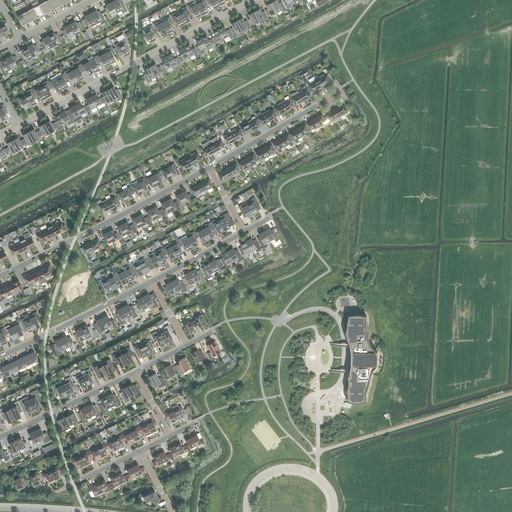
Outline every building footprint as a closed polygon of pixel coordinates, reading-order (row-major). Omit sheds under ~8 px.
[(45,0),(44,1),(49,11),(54,8),(50,0),(47,0),(46,1),(45,0)] [(50,0),(54,8),(60,6),(56,0),(50,0)] [(114,0),(111,2),(117,12),(121,10),(122,13),(126,11),(120,0),(121,0),(118,1),(117,0),(115,0),(115,1),(114,0)] [(200,3),(197,5),(202,14),(203,14),(203,15),(207,13),(207,12),(208,12),(204,5),(205,5),(204,5),(207,4),(207,5),(208,5),(204,0),(198,0),(200,3)] [(214,8),(220,5),(216,0),(206,0),(209,4),(208,3),(210,2),(211,2),(214,8)] [(276,0),(272,2),(277,12),(282,9),(281,7),(284,6),(282,3),(279,4),(276,0)] [(291,3),(294,2),(292,0),(286,0),(286,1),(284,2),(287,9),(292,6),(291,3)] [(44,14),(49,11),(44,1),(42,2),(43,3),(39,5),(44,14)] [(111,15),(117,12),(111,2),(108,3),(108,4),(106,5),(107,7),(106,7),(107,8),(104,9),(104,8),(104,9),(107,15),(110,13),(111,15)] [(272,15),(277,12),(272,2),(266,5),(269,10),(266,12),(268,14),(271,13),(272,15)] [(197,17),(202,14),(197,5),(194,6),(193,3),(188,6),(192,14),(192,13),(191,12),(193,11),(197,17)] [(38,4),(33,7),(38,17),(44,14),(39,5),(38,4)] [(32,8),(28,10),(33,20),(38,17),(33,7),(31,7),(32,8)] [(182,12),(180,14),(185,24),(186,23),(186,24),(190,22),(190,21),(187,14),(189,13),(190,14),(186,7),(181,9),(182,12)] [(255,11),(254,12),(259,21),(264,19),(264,21),(268,19),(265,12),(262,14),(259,9),(257,10),(257,9),(254,11),(255,11)] [(24,11),(22,12),(28,22),(33,20),(28,10),(25,12),(24,11)] [(93,11),(90,13),(95,24),(100,21),(101,24),(105,22),(100,11),(99,11),(97,12),(97,13),(96,11),(93,12),(93,11)] [(22,26),(28,22),(22,12),(21,13),(21,14),(17,16),(22,26)] [(179,27),(185,24),(180,14),(177,15),(175,12),(170,15),(174,23),(175,23),(174,21),(176,20),(179,27)] [(254,24),(259,21),(254,12),(249,14),(252,19),(249,21),(250,24),(253,22),(254,24)] [(90,26),(95,24),(90,13),(87,15),(85,17),(86,18),(85,19),(83,20),(86,26),(89,25),(90,26)] [(168,20),(162,23),(168,33),(169,33),(173,31),(172,30),(173,30),(170,24),(170,23),(172,22),(173,24),(169,17),(167,18),(168,20)] [(242,18),(237,21),(242,31),(246,28),(247,30),(251,28),(247,21),(245,23),(242,18)] [(237,33),(242,31),(237,21),(232,24),(234,28),(231,30),(233,33),(236,31),(237,33)] [(72,23),(69,24),(74,35),(80,32),(79,30),(82,28),(78,22),(78,23),(76,24),(75,24),(75,22),(72,23)] [(162,36),(168,33),(162,23),(160,24),(158,22),(153,24),(157,32),(156,30),(159,29),(159,30),(159,29),(162,36)] [(0,31),(1,31),(3,35),(9,33),(8,31),(4,24),(0,25),(0,31)] [(70,37),(74,35),(69,24),(66,26),(64,28),(65,30),(64,30),(62,31),(67,42),(72,39),(70,37)] [(149,40),(150,42),(156,39),(152,33),(153,33),(153,32),(155,31),(155,33),(156,33),(152,25),(146,28),(148,31),(145,32),(147,36),(145,37),(147,41),(149,40)] [(227,32),(224,26),(219,29),(224,39),(226,42),(231,40),(231,39),(234,37),(230,31),(227,32)] [(219,41),(224,39),(219,29),(214,32),(217,38),(214,39),(216,42),(218,41),(219,41)] [(51,34),(48,35),(53,46),(59,43),(58,41),(60,40),(57,33),(57,34),(55,35),(54,35),(53,33),(51,34)] [(48,49),(53,46),(48,35),(44,37),(45,38),(42,39),(43,41),(41,42),(44,48),(47,47),(48,49)] [(210,41),(207,35),(201,38),(207,48),(208,49),(209,49),(212,48),(213,47),(216,45),(213,40),(210,41)] [(204,50),(207,48),(201,38),(196,41),(199,47),(197,48),(200,55),(205,52),(204,50)] [(129,48),(127,44),(125,45),(124,43),(121,45),(119,42),(114,45),(118,53),(118,52),(118,51),(120,50),(123,56),(129,53),(127,49),(129,48)] [(29,45),(26,47),(32,57),(37,54),(36,52),(39,51),(36,45),(34,46),(33,46),(32,44),(30,46),(29,45)] [(189,45),(184,47),(189,57),(194,55),(196,57),(199,56),(195,49),(192,51),(189,45)] [(26,60),(32,57),(26,47),(23,48),(24,49),(21,50),(22,52),(22,53),(20,54),(20,53),(19,54),(23,60),(25,58),(26,60)] [(107,52),(105,53),(110,63),(111,64),(115,62),(114,61),(115,61),(112,54),(114,53),(115,54),(111,47),(106,49),(107,52)] [(184,60),(189,57),(184,47),(179,50),(182,56),(179,58),(181,61),(184,59),(184,60)] [(98,55),(95,56),(99,63),(98,61),(99,61),(98,61),(101,60),(104,66),(110,63),(105,53),(99,56),(98,55)] [(167,57),(172,66),(177,64),(176,63),(179,61),(178,58),(175,60),(172,54),(167,57)] [(8,56),(5,58),(11,68),(16,66),(15,64),(18,62),(15,56),(14,56),(15,56),(12,57),(11,56),(9,57),(8,56)] [(94,59),(89,62),(94,72),(95,73),(99,70),(99,69),(96,63),(98,61),(98,62),(99,63),(95,56),(93,57),(94,59)] [(166,68),(167,69),(172,66),(167,57),(161,59),(165,65),(162,67),(163,70),(166,68)] [(7,71),(11,68),(5,58),(2,60),(0,61),(1,63),(0,64),(1,64),(0,64),(0,68),(4,76),(8,73),(7,71)] [(82,63),(80,65),(83,71),(83,70),(85,69),(88,75),(94,72),(89,62),(83,65),(82,63)] [(155,64),(150,67),(155,77),(160,74),(159,72),(162,70),(160,67),(158,69),(155,64)] [(78,68),(73,70),(78,80),(79,81),(83,79),(83,78),(80,71),(82,70),(83,71),(80,65),(77,66),(78,68)] [(147,74),(144,76),(146,80),(148,82),(150,82),(152,81),(151,79),(155,77),(150,67),(145,70),(147,74)] [(72,83),(78,80),(73,70),(70,72),(68,69),(63,72),(64,73),(67,80),(67,78),(69,77),(72,83)] [(57,79),(63,89),(67,87),(67,86),(64,80),(64,79),(66,78),(66,79),(66,78),(67,80),(64,73),(61,74),(62,76),(57,79)] [(324,74),(316,79),(322,87),(329,83),(329,82),(328,82),(330,81),(326,75),(325,76),(324,74)] [(56,92),(63,89),(57,79),(51,82),(50,80),(48,81),(51,88),(51,87),(51,86),(53,85),(53,86),(53,85),(56,92)] [(314,92),(322,87),(316,79),(309,83),(311,85),(309,86),(312,91),(314,90),(314,91),(314,92)] [(41,87),(47,97),(47,98),(51,96),(51,95),(52,94),(48,88),(50,87),(51,88),(48,81),(47,80),(42,83),(44,86),(41,87)] [(302,90),(298,92),(304,101),(308,99),(308,98),(307,97),(310,96),(305,85),(304,86),(301,88),(302,90)] [(41,100),(47,97),(41,87),(35,90),(34,88),(34,89),(32,90),(35,97),(36,96),(35,95),(37,94),(41,100)] [(113,87),(107,89),(113,99),(117,97),(118,99),(120,98),(121,97),(120,94),(118,90),(115,92),(113,87)] [(28,94),(25,96),(31,105),(31,106),(35,104),(35,103),(36,103),(32,97),(32,96),(34,95),(35,95),(35,97),(32,90),(31,89),(26,92),(28,94)] [(105,97),(102,99),(104,102),(106,100),(107,102),(113,99),(107,89),(102,92),(105,97)] [(299,104),(304,101),(298,92),(294,95),(295,97),(292,99),(296,104),(299,103),(299,104)] [(96,94),(91,97),(96,107),(101,104),(101,103),(104,102),(102,99),(99,100),(96,94)] [(25,109),(31,105),(25,96),(20,99),(19,97),(16,98),(19,105),(20,105),(19,103),(21,102),(25,109)] [(89,106),(86,107),(88,110),(90,108),(91,109),(96,107),(91,97),(86,100),(89,106)] [(286,99),(282,102),(287,111),(292,108),(291,108),(291,107),(294,105),(290,100),(287,101),(286,100),(286,99)] [(282,114),(287,111),(282,102),(277,105),(278,107),(275,109),(279,114),(282,112),(282,114)] [(88,110),(86,107),(83,108),(80,103),(75,105),(80,115),(85,112),(85,111),(88,110)] [(342,104),(335,109),(340,117),(347,113),(346,111),(347,110),(344,105),(342,105),(342,104)] [(80,115),(75,105),(70,108),(73,114),(70,115),(72,118),(74,122),(82,118),(80,115)] [(269,109),(265,112),(270,121),(275,118),(274,117),(277,115),(273,110),(270,111),(269,110),(270,110),(269,109)] [(332,122),(340,117),(335,109),(327,113),(327,114),(328,113),(328,114),(327,115),(327,116),(329,118),(330,120),(331,120),(332,121),(332,122)] [(72,118),(70,115),(67,117),(64,111),(59,114),(64,124),(67,122),(69,125),(74,122),(72,118)] [(266,124),(270,121),(265,112),(261,114),(260,112),(256,114),(262,124),(265,122),(266,124),(265,124),(266,124)] [(61,125),(64,124),(59,114),(54,117),(57,122),(54,124),(56,127),(58,131),(63,128),(61,125)] [(318,115),(314,118),(319,127),(324,124),(323,124),(322,122),(325,121),(324,118),(322,115),(319,117),(318,116),(318,115)] [(252,120),(248,122),(253,131),(258,128),(257,127),(260,125),(255,116),(252,118),(252,120)] [(314,130),(319,127),(314,118),(309,121),(310,122),(307,124),(310,129),(310,130),(311,133),(315,131),(314,130)] [(49,121),(44,123),(49,133),(54,130),(53,128),(56,127),(54,124),(52,125),(49,121)] [(249,134),(253,131),(248,122),(243,124),(243,125),(244,125),(245,126),(242,128),(245,134),(248,132),(249,133),(248,133),(249,134)] [(41,131),(38,132),(40,135),(43,134),(44,136),(49,133),(44,123),(39,126),(41,131)] [(301,125),(297,128),(302,137),(306,135),(308,136),(310,134),(305,125),(302,127),(301,126),(302,125),(301,125)] [(298,140),(302,137),(297,128),(292,131),(293,132),(290,134),(296,144),(299,142),(298,140)] [(33,129),(28,132),(33,142),(38,139),(37,137),(40,135),(38,132),(36,134),(33,129)] [(236,129),(231,131),(236,141),(241,138),(240,137),(243,135),(240,129),(237,131),(236,129)] [(232,143),(236,141),(231,131),(226,134),(227,134),(228,136),(225,138),(228,144),(231,142),(232,143),(231,143),(232,143)] [(25,139),(22,141),(24,144),(27,142),(28,144),(33,142),(28,132),(23,134),(25,139)] [(284,135),(280,138),(285,147),(290,144),(291,146),(294,145),(288,135),(285,137),(284,135),(285,135),(284,135)] [(17,137),(12,140),(17,150),(22,147),(21,145),(24,144),(22,141),(20,142),(17,137)] [(281,149),(285,147),(280,138),(275,141),(276,142),(273,143),(279,153),(283,151),(281,149)] [(219,139),(211,143),(216,152),(223,148),(223,147),(224,146),(221,141),(220,141),(219,140),(219,139)] [(9,148),(7,149),(8,152),(11,151),(12,153),(17,150),(12,140),(11,140),(9,141),(9,142),(7,143),(9,148)] [(208,156),(216,152),(211,143),(203,148),(204,148),(205,150),(203,151),(206,156),(208,155),(208,156)] [(1,145),(0,145),(0,156),(1,157),(6,155),(5,154),(8,152),(7,149),(4,151),(1,145)] [(267,145),(263,148),(268,157),(272,154),(273,155),(276,154),(271,145),(268,146),(268,145),(267,145)] [(263,160),(268,157),(263,148),(258,150),(258,151),(259,152),(256,153),(259,159),(262,157),(263,159),(263,160)] [(195,152),(187,157),(192,165),(200,161),(199,161),(199,160),(200,159),(197,154),(196,155),(195,153),(195,152)] [(250,155),(246,157),(251,167),(256,164),(255,164),(254,162),(257,160),(254,155),(251,156),(250,155),(251,155),(250,155)] [(184,170),(192,165),(187,157),(180,161),(181,163),(180,164),(183,169),(184,168),(185,169),(184,169),(184,170)] [(246,169),(251,167),(246,157),(241,160),(242,161),(239,163),(242,169),(245,167),(246,169)] [(172,166),(167,168),(172,177),(172,176),(176,174),(174,170),(177,169),(174,163),(171,164),(172,166)] [(235,164),(227,168),(232,177),(239,172),(238,170),(239,170),(236,164),(235,165),(234,164),(235,164)] [(172,177),(167,168),(163,171),(162,169),(159,171),(162,177),(165,175),(167,179),(172,177)] [(224,181),(232,177),(227,168),(219,172),(219,173),(220,172),(220,173),(219,174),(222,180),(223,179),(224,181)] [(157,173),(153,176),(157,185),(158,185),(157,184),(162,182),(160,178),(162,177),(159,171),(157,172),(157,173)] [(148,177),(145,179),(148,184),(151,183),(153,187),(157,184),(157,185),(153,176),(152,176),(151,174),(147,176),(148,177)] [(148,184),(145,179),(138,183),(138,184),(143,193),(143,192),(147,190),(145,186),(148,184)] [(207,179),(200,183),(205,192),(212,188),(212,187),(211,186),(212,185),(209,179),(208,180),(207,179),(208,179),(207,179)] [(197,196),(205,192),(200,183),(192,187),(192,188),(193,187),(193,188),(192,189),(195,195),(196,194),(197,196)] [(143,193),(138,184),(134,186),(133,185),(130,186),(133,192),(136,191),(138,195),(143,192),(143,193)] [(131,194),(133,192),(130,186),(128,188),(128,189),(124,191),(128,200),(133,197),(131,194)] [(128,200),(124,191),(119,194),(118,193),(116,194),(119,200),(121,198),(123,202),(128,200)] [(181,193),(185,202),(190,200),(190,201),(193,199),(190,193),(187,195),(185,191),(181,193)] [(178,200),(176,201),(179,207),(181,206),(181,204),(185,202),(181,193),(180,193),(181,194),(176,196),(178,200)] [(111,197),(106,200),(111,209),(116,207),(115,206),(115,205),(118,204),(115,198),(112,199),(111,197)] [(252,203),(248,205),(253,215),(259,212),(256,206),(258,204),(255,198),(250,200),(252,203)] [(176,209),(179,207),(176,201),(173,203),(171,199),(166,201),(171,210),(175,207),(176,209)] [(106,211),(111,209),(106,200),(102,201),(100,200),(97,201),(103,212),(106,210),(106,211)] [(164,208),(161,209),(164,215),(167,213),(166,212),(171,210),(166,201),(166,202),(162,204),(164,208)] [(248,218),(253,215),(248,205),(245,206),(244,204),(238,207),(242,213),(245,212),(248,218)] [(152,209),(151,209),(156,218),(158,220),(162,218),(161,216),(164,215),(161,209),(158,211),(156,207),(152,209)] [(152,220),(156,218),(151,209),(147,212),(149,216),(146,217),(149,223),(152,221),(152,220)] [(222,219),(220,221),(225,231),(230,228),(227,222),(231,219),(228,213),(221,217),(222,219)] [(137,217),(141,226),(146,223),(147,224),(149,223),(146,217),(144,218),(142,215),(137,217)] [(137,228),(141,226),(137,217),(132,219),(134,223),(132,225),(135,230),(138,229),(137,228)] [(62,233),(67,230),(64,225),(62,226),(60,221),(59,221),(56,220),(55,223),(52,225),(56,233),(61,231),(62,233)] [(215,220),(210,222),(214,229),(216,228),(219,234),(225,231),(220,221),(216,222),(215,220)] [(132,232),(135,230),(132,225),(129,226),(127,222),(123,225),(122,224),(127,233),(131,231),(132,232)] [(211,230),(214,229),(210,222),(205,225),(206,228),(204,229),(209,239),(214,236),(211,230)] [(127,233),(122,224),(122,225),(118,227),(120,231),(117,232),(120,238),(123,237),(122,236),(127,233)] [(56,233),(52,225),(46,228),(51,238),(56,236),(55,234),(56,233)] [(51,238),(46,228),(41,230),(45,239),(46,238),(47,240),(51,238)] [(266,229),(264,230),(270,241),(274,239),(275,241),(280,239),(274,229),(271,231),(270,228),(267,230),(266,229)] [(203,242),(209,239),(204,229),(198,232),(197,231),(195,232),(198,238),(200,236),(203,242)] [(40,242),(45,239),(41,230),(40,231),(37,230),(36,233),(35,233),(40,242)] [(108,232),(112,241),(117,238),(117,240),(120,238),(117,232),(114,234),(112,230),(108,232)] [(266,243),(270,241),(264,230),(262,232),(259,234),(260,237),(258,238),(263,248),(267,246),(266,243)] [(195,239),(198,238),(195,232),(194,231),(189,234),(191,236),(188,238),(193,248),(198,245),(195,239)] [(108,243),(112,241),(108,232),(107,232),(108,232),(103,235),(105,239),(102,240),(105,246),(108,244),(108,243)] [(25,238),(29,247),(34,244),(30,236),(29,236),(26,235),(25,238)] [(25,238),(19,241),(24,252),(29,250),(28,248),(29,247),(25,238)] [(188,251),(193,248),(188,238),(182,241),(181,238),(178,239),(182,246),(184,245),(188,251)] [(248,239),(246,241),(251,251),(255,249),(257,252),(261,249),(256,239),(253,241),(251,238),(248,240),(248,239)] [(94,239),(89,242),(94,251),(99,249),(98,247),(101,245),(98,239),(95,241),(94,240),(94,239)] [(177,244),(172,246),(177,256),(183,253),(179,247),(182,246),(178,239),(176,241),(177,244)] [(19,241),(14,244),(18,252),(19,252),(20,254),(24,252),(19,241)] [(247,253),(251,251),(246,241),(243,242),(244,243),(241,244),(242,247),(239,248),(245,258),(249,256),(247,253)] [(82,247),(85,253),(88,257),(91,255),(90,253),(94,251),(89,242),(85,244),(85,245),(85,244),(85,246),(82,247)] [(13,255),(18,252),(14,244),(13,244),(10,243),(9,246),(8,246),(13,255)] [(168,245),(163,248),(166,255),(168,253),(172,259),(177,256),(172,246),(170,248),(168,245)] [(166,255),(163,248),(157,251),(159,253),(156,255),(161,265),(167,262),(163,256),(166,255)] [(229,250),(227,251),(233,261),(237,259),(238,262),(243,260),(237,250),(234,251),(233,249),(230,250),(229,250)] [(229,264),(233,261),(227,251),(225,252),(225,253),(222,255),(223,257),(221,259),(226,269),(230,266),(229,264)] [(156,268),(161,265),(156,255),(153,256),(152,254),(147,256),(147,258),(150,263),(153,262),(156,268)] [(148,264),(150,263),(147,258),(145,259),(145,260),(140,263),(145,273),(151,270),(148,264)] [(211,260),(209,261),(214,272),(218,269),(220,272),(224,270),(220,263),(218,265),(214,259),(211,260)] [(210,274),(214,272),(209,261),(206,262),(206,263),(203,265),(205,267),(202,269),(207,279),(212,276),(210,274)] [(140,276),(145,273),(140,263),(137,265),(136,262),(131,265),(131,266),(134,271),(137,270),(140,276)] [(45,267),(40,270),(44,278),(48,277),(51,278),(51,275),(52,275),(50,270),(52,269),(49,263),(44,265),(45,267)] [(126,270),(124,271),(129,281),(135,279),(132,273),(134,271),(131,266),(130,267),(129,265),(125,267),(126,270)] [(44,279),(44,278),(40,270),(39,270),(38,269),(34,271),(39,281),(41,284),(45,282),(44,279)] [(192,270),(190,271),(195,282),(200,279),(201,282),(205,280),(200,270),(197,271),(196,269),(193,270),(192,270)] [(124,284),(129,281),(124,271),(121,273),(120,270),(115,273),(118,279),(121,278),(124,284)] [(29,275),(33,284),(39,281),(34,271),(29,273),(30,275),(29,275)] [(192,284),(195,282),(190,271),(187,272),(188,273),(185,275),(186,277),(183,279),(189,289),(193,286),(192,284)] [(32,284),(33,284),(29,275),(28,273),(23,276),(28,286),(29,286),(32,287),(32,284)] [(113,277),(108,280),(113,290),(119,287),(116,281),(118,279),(115,273),(112,274),(113,277)] [(108,292),(113,290),(108,280),(104,282),(103,279),(98,281),(102,288),(105,286),(108,292)] [(174,280),(171,281),(177,292),(181,289),(182,292),(186,290),(181,280),(178,281),(177,279),(174,280)] [(18,280),(13,283),(17,292),(18,291),(21,293),(22,290),(22,289),(18,280)] [(173,294),(177,292),(171,281),(169,282),(169,283),(166,284),(169,290),(166,292),(170,299),(174,296),(173,294)] [(17,292),(13,283),(12,284),(11,282),(6,284),(12,294),(17,292)] [(6,284),(2,286),(3,288),(2,289),(6,297),(12,294),(6,284)] [(145,295),(142,296),(148,307),(152,305),(153,307),(157,305),(154,299),(151,300),(148,294),(145,296),(145,295)] [(144,309),(148,307),(142,296),(140,298),(137,300),(138,302),(136,304),(141,314),(145,312),(144,309)] [(124,306),(122,307),(127,317),(131,315),(133,318),(137,316),(132,306),(129,307),(127,305),(124,306)] [(123,319),(127,317),(122,307),(119,308),(120,309),(116,310),(118,313),(115,314),(120,324),(124,322),(123,319)] [(33,317),(29,319),(34,329),(40,326),(37,320),(40,319),(36,312),(32,314),(33,317)] [(376,365),(377,364),(376,352),(376,351),(375,350),(374,349),(373,349),(373,348),(372,347),(371,346),(370,345),(370,344),(369,344),(369,343),(368,342),(368,341),(368,340),(368,339),(367,336),(368,334),(367,333),(367,332),(366,330),(366,329),(366,328),(365,326),(365,325),(365,324),(365,323),(365,322),(365,320),(365,319),(365,318),(365,316),(364,316),(364,315),(363,315),(361,315),(360,315),(360,314),(359,314),(356,314),(355,315),(354,315),(353,315),(352,315),(351,315),(350,316),(349,317),(349,319),(348,321),(348,322),(348,323),(348,325),(348,327),(348,328),(348,329),(347,329),(347,331),(347,332),(347,333),(347,334),(348,335),(348,336),(348,337),(348,338),(348,340),(350,340),(350,343),(351,343),(351,347),(352,347),(353,347),(353,348),(353,350),(353,351),(353,353),(353,355),(353,356),(353,357),(353,358),(353,359),(353,360),(352,361),(353,363),(353,364),(353,365),(353,366),(353,367),(353,368),(352,368),(352,369),(351,369),(351,372),(350,372),(350,376),(348,376),(348,377),(349,378),(349,379),(349,380),(349,381),(350,383),(350,384),(349,385),(349,386),(349,387),(348,388),(348,389),(348,391),(348,392),(349,393),(349,394),(349,395),(349,396),(349,397),(349,398),(349,399),(350,400),(351,400),(352,400),(353,401),(354,401),(355,402),(356,402),(356,401),(358,401),(358,402),(359,402),(360,401),(361,401),(362,401),(363,400),(364,400),(364,399),(365,399),(365,398),(365,396),(364,396),(364,395),(364,394),(364,393),(365,393),(365,392),(365,391),(365,390),(366,389),(366,388),(366,387),(367,386),(367,385),(367,384),(368,382),(368,381),(368,380),(368,379),(369,377),(370,376),(370,375),(370,374),(370,373),(371,372),(371,370),(372,369),(374,368),(374,367),(375,366),(376,366),(376,365)] [(104,316),(101,317),(106,328),(112,325),(113,328),(116,326),(113,320),(110,321),(107,315),(104,317),(104,316)] [(195,319),(192,321),(195,326),(198,324),(199,327),(206,324),(201,315),(195,318),(195,319)] [(20,320),(20,321),(23,327),(26,325),(29,332),(34,329),(29,319),(26,320),(25,317),(20,320)] [(101,331),(106,328),(101,317),(99,318),(99,319),(96,321),(99,327),(96,328),(99,334),(102,332),(101,331)] [(18,324),(13,327),(18,337),(23,334),(20,328),(23,327),(20,321),(18,323),(18,324)] [(192,328),(195,326),(192,321),(190,322),(189,321),(183,324),(187,334),(194,330),(192,328)] [(12,339),(18,337),(13,327),(10,328),(9,325),(4,328),(7,335),(9,333),(12,339)] [(83,326),(80,328),(86,338),(90,336),(91,338),(95,336),(92,330),(89,331),(86,325),(83,327),(83,326)] [(165,331),(161,333),(166,342),(168,341),(168,342),(169,342),(170,343),(170,342),(171,342),(172,341),(172,340),(172,339),(169,333),(172,332),(172,333),(173,333),(168,325),(163,328),(165,331)] [(86,338),(80,328),(78,329),(75,331),(77,334),(74,335),(79,345),(83,343),(82,340),(86,338)] [(164,343),(166,342),(161,333),(157,335),(156,332),(150,334),(154,342),(155,342),(154,342),(154,341),(156,340),(159,346),(160,345),(160,346),(161,347),(162,347),(163,346),(164,346),(164,345),(164,344),(164,343)] [(62,337),(60,338),(65,348),(69,346),(70,349),(75,347),(70,337),(67,338),(66,336),(63,337),(62,337)] [(61,350),(65,348),(60,338),(57,339),(58,340),(55,341),(56,344),(53,345),(58,355),(62,353),(61,350)] [(149,339),(141,343),(142,345),(147,355),(152,352),(150,348),(153,346),(153,347),(150,340),(149,339)] [(210,352),(207,354),(210,360),(214,358),(213,356),(220,352),(214,341),(207,345),(210,352)] [(141,343),(133,347),(134,349),(137,355),(137,354),(139,353),(141,357),(147,355),(142,345),(141,343)] [(125,352),(122,354),(126,364),(132,361),(130,355),(132,354),(129,347),(124,350),(125,352)] [(206,360),(204,354),(201,356),(198,350),(191,353),(196,362),(200,360),(201,362),(206,360)] [(30,354),(29,353),(27,354),(31,363),(38,360),(34,352),(30,354)] [(31,363),(27,354),(24,355),(24,356),(21,358),(25,366),(31,363)] [(126,364),(122,354),(118,356),(117,354),(111,356),(115,363),(118,361),(120,367),(123,365),(123,366),(127,365),(126,364)] [(180,363),(174,366),(179,374),(185,370),(186,371),(187,370),(186,370),(191,368),(185,357),(178,360),(178,361),(180,363)] [(16,359),(14,360),(18,370),(25,366),(21,358),(17,360),(16,359)] [(105,364),(102,366),(107,374),(109,373),(110,373),(111,373),(111,372),(112,371),(115,370),(112,365),(109,359),(104,362),(105,364)] [(11,362),(8,364),(12,373),(18,370),(14,360),(11,361),(11,362)] [(5,376),(12,373),(8,364),(4,366),(3,365),(0,366),(5,376)] [(167,366),(161,369),(166,378),(175,373),(172,367),(170,364),(167,366)] [(98,365),(93,367),(96,373),(98,378),(101,377),(102,376),(103,377),(104,376),(104,375),(107,374),(102,366),(99,367),(98,365)] [(86,374),(82,375),(87,385),(92,382),(89,376),(92,375),(92,376),(93,376),(89,369),(84,371),(86,374)] [(155,373),(148,377),(153,387),(157,385),(159,388),(165,385),(162,379),(159,380),(155,373)] [(81,387),(87,385),(82,375),(79,377),(78,375),(73,377),(76,384),(77,384),(76,383),(76,384),(76,383),(79,381),(81,387)] [(66,383),(62,385),(67,394),(73,391),(70,385),(73,384),(73,385),(74,385),(70,377),(65,380),(66,383)] [(132,384),(126,387),(130,395),(131,396),(133,395),(135,399),(142,396),(138,388),(135,389),(134,389),(132,384)] [(60,397),(67,394),(62,385),(56,388),(55,386),(52,387),(55,394),(54,393),(57,392),(60,397)] [(128,397),(130,395),(126,387),(121,390),(124,396),(121,397),(125,404),(130,401),(128,397)] [(32,398),(29,400),(34,410),(37,409),(36,408),(39,406),(36,399),(40,397),(36,390),(30,393),(32,398)] [(112,394),(106,397),(111,406),(114,404),(116,407),(121,405),(117,398),(115,399),(112,394)] [(107,408),(111,406),(106,397),(100,400),(102,405),(99,407),(103,414),(108,411),(107,408)] [(31,411),(34,410),(29,400),(25,402),(23,398),(18,401),(21,407),(24,406),(27,412),(30,410),(31,411)] [(12,407),(9,409),(14,419),(21,416),(17,409),(21,408),(18,401),(11,404),(12,407)] [(92,404),(86,407),(91,418),(90,415),(94,413),(95,416),(100,414),(97,408),(94,409),(92,404)] [(183,410),(181,405),(175,408),(176,410),(173,411),(172,409),(179,422),(178,421),(184,418),(180,411),(183,410)] [(8,422),(14,419),(9,409),(6,410),(5,407),(0,409),(0,413),(1,416),(5,415),(8,422)] [(91,418),(86,407),(79,410),(82,416),(80,417),(77,412),(82,423),(87,420),(86,417),(90,415),(91,418)] [(177,419),(178,422),(179,422),(172,409),(172,410),(164,414),(167,419),(169,417),(173,424),(173,423),(172,422),(177,419)] [(71,414),(65,417),(69,425),(72,423),(74,426),(79,424),(76,418),(73,419),(71,414)] [(146,422),(151,434),(157,431),(154,425),(157,424),(152,414),(150,415),(152,420),(146,423),(146,422)] [(60,419),(57,421),(59,425),(62,432),(70,428),(69,425),(65,417),(60,419)] [(151,433),(152,435),(151,434),(146,422),(145,422),(146,423),(138,427),(140,432),(143,430),(146,437),(145,435),(151,433)] [(129,430),(135,443),(134,441),(139,438),(140,440),(140,439),(137,433),(140,432),(138,427),(132,429),(133,431),(130,432),(129,430)] [(40,428),(35,431),(39,440),(42,439),(44,443),(50,440),(47,434),(44,436),(40,428)] [(126,432),(121,435),(123,440),(126,438),(129,445),(130,445),(129,443),(134,441),(135,443),(129,430),(130,433),(127,434),(126,432)] [(36,442),(39,440),(35,431),(29,434),(32,441),(29,442),(32,449),(38,446),(36,442)] [(200,443),(201,444),(204,443),(202,438),(199,439),(196,433),(190,436),(190,435),(196,448),(195,445),(200,443)] [(121,441),(123,440),(121,435),(113,439),(113,438),(112,438),(113,439),(119,451),(118,450),(124,448),(121,441)] [(188,445),(185,447),(188,451),(191,450),(190,448),(195,446),(196,448),(190,435),(191,438),(188,439),(187,437),(185,439),(188,445)] [(21,438),(15,440),(20,452),(19,449),(22,447),(24,452),(30,449),(27,443),(24,444),(21,438)] [(103,440),(105,443),(107,448),(110,446),(113,453),(118,450),(119,451),(113,439),(112,438),(113,439),(107,442),(106,439),(103,440)] [(20,452),(15,440),(9,443),(12,450),(9,451),(9,449),(8,449),(12,457),(18,455),(16,450),(19,449),(20,452)] [(173,443),(180,456),(180,455),(188,451),(185,447),(183,448),(179,441),(177,443),(178,444),(175,446),(174,443),(173,443)] [(52,443),(43,447),(45,452),(55,447),(52,443)] [(104,449),(107,448),(105,443),(96,447),(96,446),(102,459),(102,458),(107,456),(104,449)] [(173,444),(174,444),(168,447),(172,453),(169,455),(171,460),(174,458),(173,456),(178,454),(180,456),(173,443),(173,444)] [(93,448),(88,451),(90,456),(93,454),(96,461),(102,458),(102,459),(96,446),(96,447),(93,448)] [(1,447),(0,447),(0,459),(1,461),(0,459),(0,458),(3,457),(5,462),(11,460),(8,452),(5,454),(1,447)] [(166,456),(163,450),(158,452),(157,452),(163,465),(164,464),(162,462),(167,459),(168,461),(171,460),(169,455),(166,456)] [(88,457),(90,456),(88,451),(80,455),(79,454),(86,467),(85,466),(91,464),(88,457)] [(163,465),(157,452),(157,453),(152,455),(155,462),(152,463),(155,468),(158,466),(157,465),(162,462),(163,465)] [(85,467),(86,467),(79,454),(80,455),(71,459),(74,464),(77,463),(80,469),(85,467)] [(132,467),(131,465),(137,478),(137,477),(136,475),(141,473),(142,474),(145,473),(143,468),(140,469),(137,463),(134,464),(135,466),(132,467)] [(137,478),(131,465),(132,467),(129,469),(128,467),(126,468),(129,475),(126,476),(128,481),(131,479),(131,478),(136,475),(137,478)] [(49,469),(55,482),(56,482),(54,479),(59,477),(60,478),(61,478),(57,472),(60,471),(58,466),(50,470),(49,469)] [(55,482),(49,469),(50,471),(47,473),(46,471),(41,474),(43,479),(46,477),(49,484),(50,484),(49,482),(54,479),(55,482)] [(33,475),(30,477),(34,485),(39,482),(40,484),(37,477),(40,476),(38,471),(32,474),(33,475)] [(114,473),(121,486),(120,483),(125,481),(125,482),(128,481),(126,476),(123,477),(120,471),(115,473),(114,473)] [(112,483),(110,484),(112,489),(115,487),(114,486),(119,483),(120,486),(121,486),(114,473),(115,474),(109,476),(112,483)] [(17,479),(14,480),(18,488),(23,486),(24,487),(21,481),(24,479),(22,474),(16,477),(17,479)] [(109,490),(112,489),(110,484),(107,485),(104,479),(101,480),(102,482),(99,483),(98,481),(104,494),(103,491),(108,489),(109,490)] [(98,481),(98,482),(90,486),(95,497),(98,495),(98,494),(103,491),(104,494),(98,481)] [(183,496),(177,484),(166,490),(169,496),(174,493),(177,499),(183,496)] [(309,511),(309,509),(312,509),(312,497),(310,497),(310,487),(292,487),(292,485),(268,485),(268,492),(273,492),(272,511),(309,511)] [(159,501),(154,490),(142,496),(145,502),(151,499),(153,504),(159,501)]
